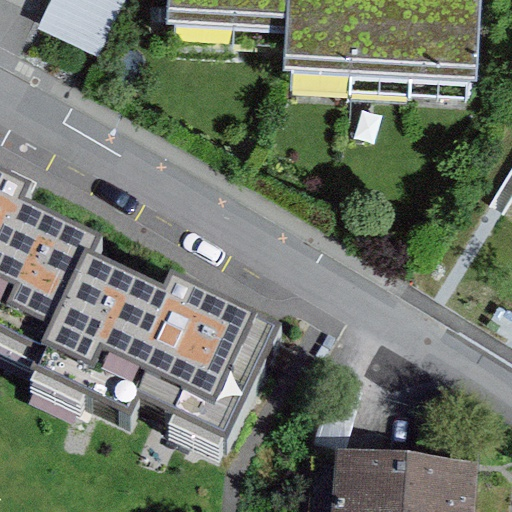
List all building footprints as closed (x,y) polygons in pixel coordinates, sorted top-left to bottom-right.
[(123,0),(51,0),(36,33),(94,60),(123,0)] [(171,0),(171,8),(287,13),(312,14),(312,0),(171,0)] [(475,79),(478,0),(312,0),(312,14),(287,13),(284,70),(475,79)] [(0,365),(37,382),(89,270),(98,251),(26,218),(37,194),(0,176),(0,365)] [(89,270),(37,382),(27,404),(123,448),(134,425),(223,466),(283,337),(175,288),(167,306),(89,270)] [(469,511),(472,469),(332,462),(329,511),(469,511)]
